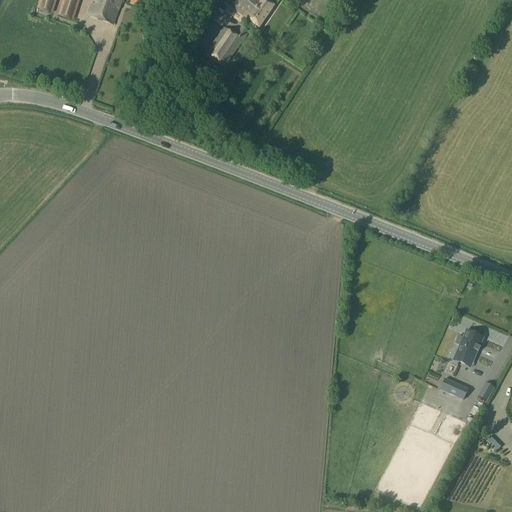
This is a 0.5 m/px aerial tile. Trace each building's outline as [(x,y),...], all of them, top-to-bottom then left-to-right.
[(49,20),(55,0),(41,0),(36,16),(49,20)] [(64,0),(59,17),(72,21),(78,0),(64,0)] [(93,0),(88,16),(112,26),(121,0),(93,0)] [(139,0),(131,0),(130,6),(141,9),(143,1),(139,0)] [(262,0),(224,0),(223,2),(248,20),(247,21),(258,30),(274,7),(264,0),(263,0),(263,1),(262,0)] [(223,30),(206,55),(225,68),(248,33),(241,28),(235,37),(223,30)] [(155,52),(152,59),(157,61),(160,54),(155,52)] [(206,132),(202,138),(206,140),(210,134),(206,132)] [(478,348),(482,339),(477,337),(477,336),(471,334),(465,332),(462,339),(458,337),(454,344),(459,346),(455,354),(461,357),(458,363),(464,365),(467,359),(472,362),(476,353),(477,353),(479,348),(478,348)] [(478,361),(482,366),(488,362),(483,356),(478,361)] [(467,390),(443,380),(438,391),(462,401),(467,390)] [(477,397),(486,402),(493,389),(484,384),(477,397)]
